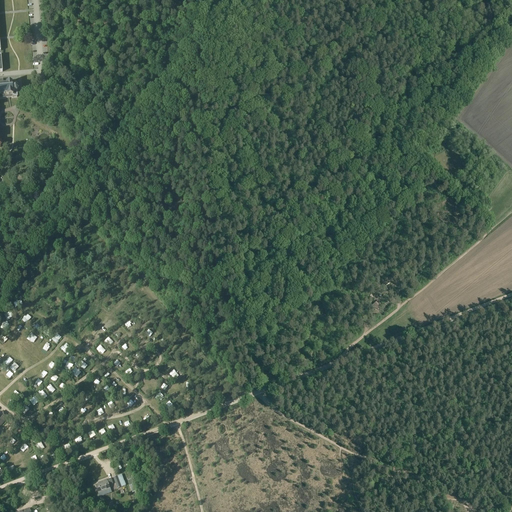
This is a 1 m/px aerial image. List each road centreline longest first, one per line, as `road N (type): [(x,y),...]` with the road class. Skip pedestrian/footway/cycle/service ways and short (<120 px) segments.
road 1 (tertiary): [(0,285),(220,0)]
road 2 (unknown): [(116,348),(99,362),(144,400),(136,409),(58,430),(19,418)]
road 3 (track): [(176,421),(0,487)]
road 4 (track): [(511,294),(339,360)]
road 5 (track): [(471,511),(399,469),(340,447)]
road 6 (track): [(511,214),(399,307)]
road 7 (track): [(165,285),(147,280),(76,196)]
